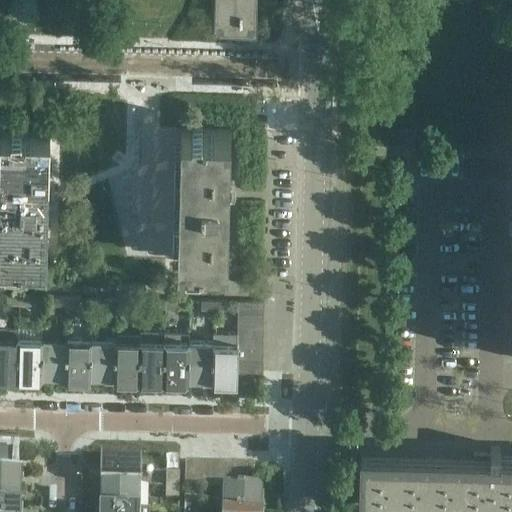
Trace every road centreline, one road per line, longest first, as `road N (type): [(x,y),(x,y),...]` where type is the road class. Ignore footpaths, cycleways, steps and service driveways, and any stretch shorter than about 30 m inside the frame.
road 1 (residential): [(311,430),(321,63)]
road 2 (residential): [(311,430),(62,423)]
road 3 (unclassified): [(511,436),(311,430)]
road 4 (residential): [(151,248),(154,59)]
road 5 (residential): [(321,63),(154,59)]
road 6 (residential): [(154,59),(0,55)]
